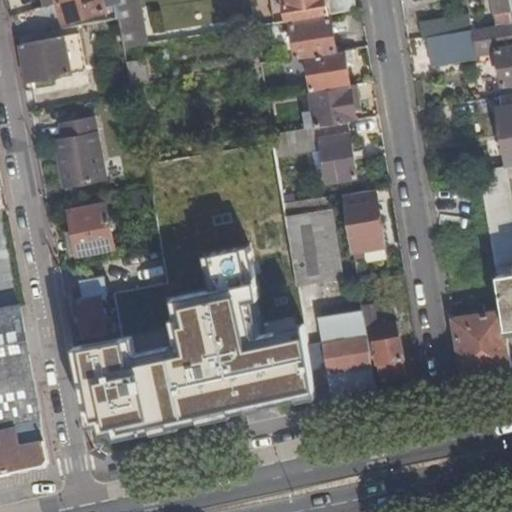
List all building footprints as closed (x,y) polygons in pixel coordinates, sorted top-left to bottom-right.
[(67,0),(58,3),(64,24),(107,11),(103,0),(67,0)] [(284,0),(288,22),(330,15),(327,0),(284,0)] [(489,0),(494,28),(511,24),(511,15),(509,0),(489,0)] [(124,50),(145,46),(137,5),(116,8),(124,50)] [(425,38),(469,31),(467,17),(417,24),(420,39),(425,38)] [(307,57),(336,53),(330,19),(291,25),(296,59),(307,57)] [(511,24),(494,28),(469,31),(425,38),(430,67),(476,60),(475,56),(497,53),(504,97),(511,95),(511,24)] [(78,27),(19,39),(28,82),(86,71),(78,27)] [(349,84),(343,52),(336,53),(307,57),(312,90),(349,84)] [(141,85),(148,84),(144,62),(125,65),(130,87),(141,85)] [(144,107),(141,85),(130,87),(131,93),(134,109),(144,107)] [(355,115),(350,86),(310,93),(316,128),(347,123),(356,121),(355,115)] [(361,114),(356,86),(350,86),(355,115),(361,114)] [(511,165),(511,95),(504,97),(498,98),(500,110),(497,110),(506,166),(511,165)] [(95,118),(60,125),(63,140),(54,142),(63,190),(108,181),(95,118)] [(357,178),(347,123),(316,128),(272,135),(274,143),(276,157),(320,149),(326,184),(357,178)] [(284,204),(276,157),(274,143),(147,166),(180,357),(307,335),(298,288),(284,204)] [(511,202),(506,168),(478,172),(502,312),(506,331),(511,330),(511,202)] [(386,246),(377,190),(343,195),(352,252),(386,246)] [(329,197),(284,204),(298,288),(343,280),(329,197)] [(69,212),(73,233),(77,256),(78,257),(114,250),(106,205),(69,212)] [(77,256),(73,233),(66,234),(70,258),(77,256)] [(0,298),(10,296),(4,262),(0,263),(0,298)] [(144,288),(161,285),(166,283),(164,271),(142,275),(144,288)] [(85,338),(107,334),(106,326),(112,324),(111,320),(105,321),(101,296),(108,295),(105,278),(83,283),(86,299),(78,301),(85,338)] [(113,294),(115,304),(141,298),(139,289),(113,294)] [(373,305),(362,307),(363,317),(365,326),(375,324),(373,305)] [(0,480),(45,471),(49,465),(45,446),(20,450),(13,419),(39,414),(19,309),(0,312),(0,480)] [(474,377),(511,368),(506,331),(502,312),(458,319),(456,309),(451,309),(461,369),(474,377)] [(319,411),(377,399),(371,366),(366,330),(365,326),(363,317),(319,325),(323,344),(309,347),(319,411)] [(366,330),(371,366),(378,365),(381,380),(406,375),(395,324),(366,330)] [(99,359),(125,354),(122,339),(96,344),(99,359)] [(74,349),(77,363),(99,359),(96,344),(74,349)] [(112,393),(126,390),(124,382),(110,385),(112,393)] [(178,387),(140,396),(146,428),(184,420),(178,387)] [(126,390),(112,393),(88,397),(95,436),(134,428),(126,390)]
